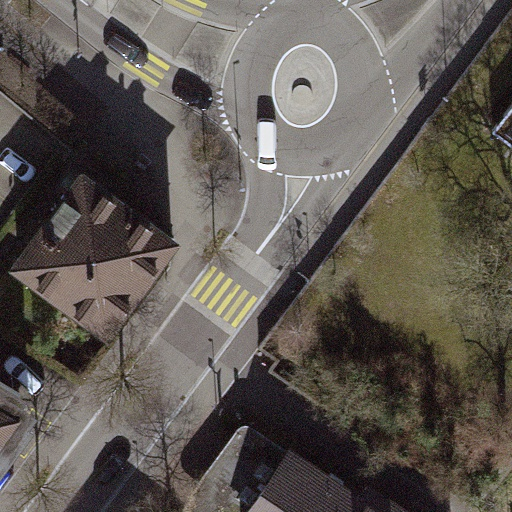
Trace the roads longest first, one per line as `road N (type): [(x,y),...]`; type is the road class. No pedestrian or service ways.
road 1 (secondary): [(301,154),(278,227),(65,511)]
road 2 (secondary): [(301,154),(343,139),(367,101),(368,78),(348,38)]
road 3 (residential): [(114,0),(239,58)]
road 4 (secondary): [(239,58),(233,80),(244,123),(279,150),(301,154)]
road 5 (secondary): [(348,38),(330,25),(288,20),(251,40),(239,58)]
